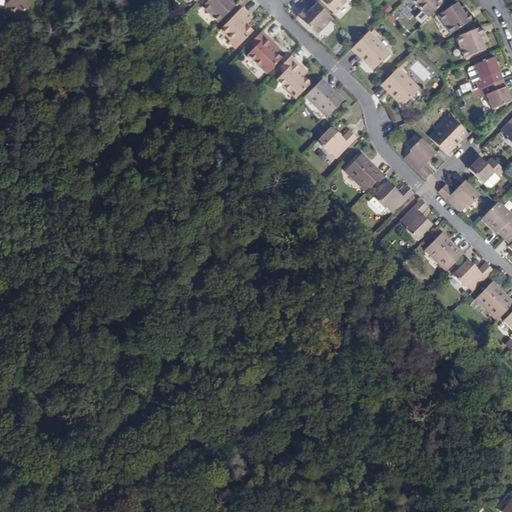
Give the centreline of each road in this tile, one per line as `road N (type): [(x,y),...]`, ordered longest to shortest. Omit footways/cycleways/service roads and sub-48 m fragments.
road 1 (residential): [(271,6),(363,96),(375,137),(425,189)]
road 2 (residential): [(425,189),(511,274)]
